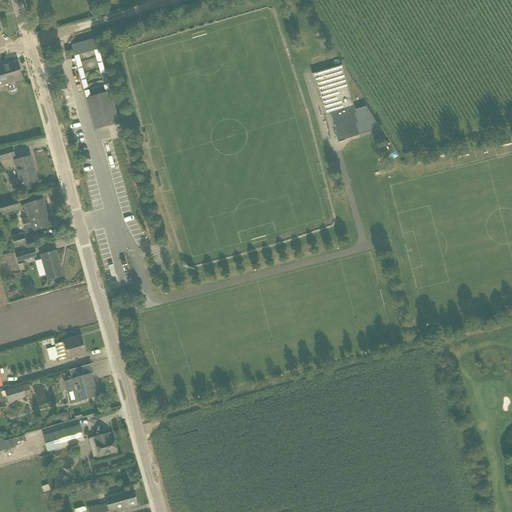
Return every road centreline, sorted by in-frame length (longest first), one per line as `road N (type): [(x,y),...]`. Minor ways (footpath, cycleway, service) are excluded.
road 1 (tertiary): [(157,511),(26,42)]
road 2 (track): [(182,0),(26,42)]
